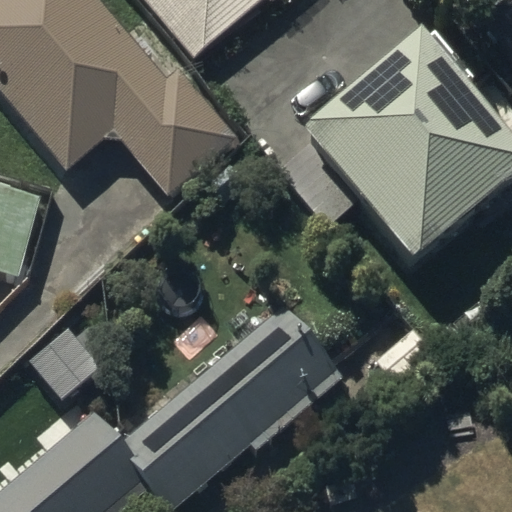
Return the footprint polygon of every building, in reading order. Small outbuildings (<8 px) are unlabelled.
[(88,0),(0,0),(0,104),(67,183),(114,144),(167,207),(234,150),(176,82),(166,90),(88,0)] [(137,0),(194,65),(270,0),(269,0),(137,0)] [(511,3),(481,30),(511,66),(511,3)] [(301,150),(411,282),(511,197),(511,161),(419,51),(301,150)] [(0,197),(0,284),(17,290),(40,209),(0,197)] [(118,457),(152,498),(164,511),(184,511),(249,457),(256,464),(344,389),(283,318),(118,457)] [(118,457),(92,426),(0,501),(0,511),(135,511),(152,498),(118,457)]
